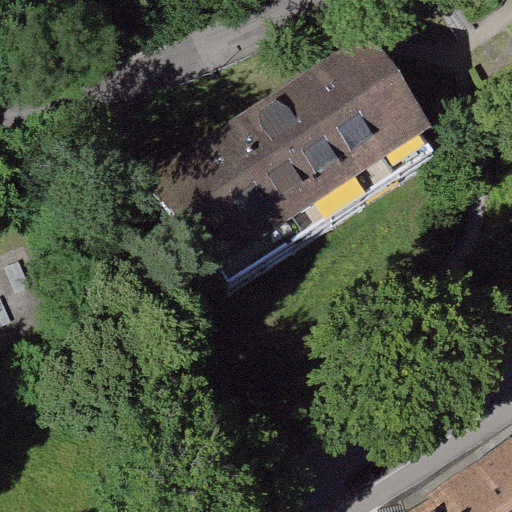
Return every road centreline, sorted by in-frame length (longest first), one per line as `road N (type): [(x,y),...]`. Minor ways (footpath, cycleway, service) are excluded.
road 1 (residential): [(320,0),(282,21),(0,117)]
road 2 (residential): [(511,364),(287,511)]
